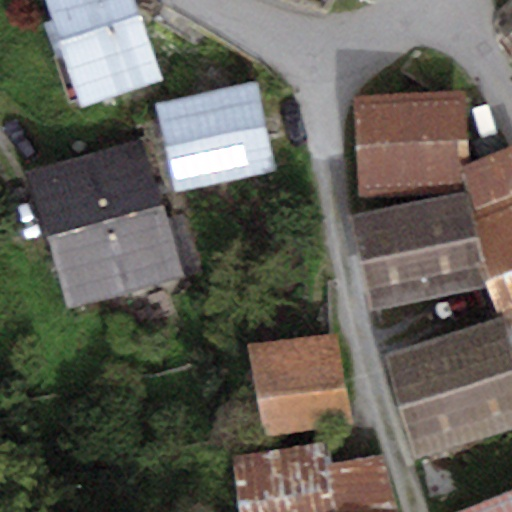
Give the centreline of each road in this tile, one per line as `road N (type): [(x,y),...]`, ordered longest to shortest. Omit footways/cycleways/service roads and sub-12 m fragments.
road 1 (residential): [(425,5),(373,43),(319,54),(202,0)]
road 2 (residential): [(511,105),(490,70),(425,5)]
